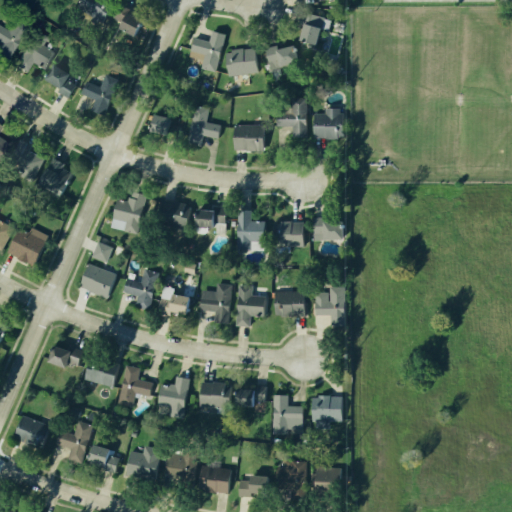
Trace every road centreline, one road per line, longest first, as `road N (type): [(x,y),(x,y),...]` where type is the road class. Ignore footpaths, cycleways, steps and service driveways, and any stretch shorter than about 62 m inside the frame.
road 1 (residential): [(0,405),(177,0)]
road 2 (residential): [(0,89),(110,152),(218,177),(301,179)]
road 3 (residential): [(0,283),(127,332),(229,353),(302,356)]
road 4 (residential): [(0,465),(160,511)]
